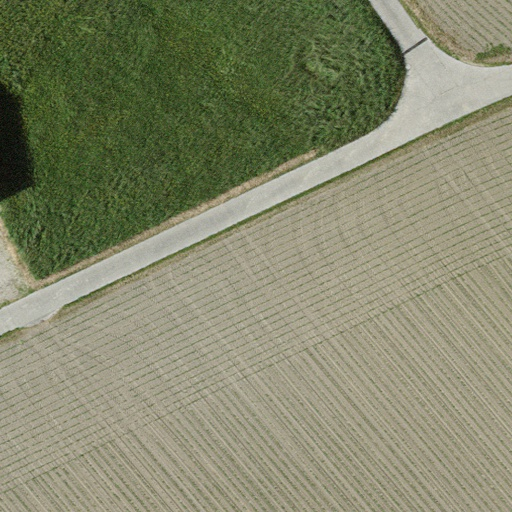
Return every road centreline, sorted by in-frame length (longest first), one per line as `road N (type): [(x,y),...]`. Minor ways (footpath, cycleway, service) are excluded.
road 1 (track): [(0,323),(511,82)]
road 2 (track): [(383,0),(458,106)]
